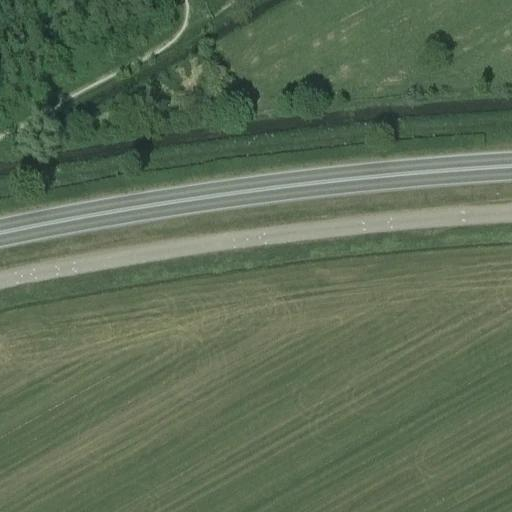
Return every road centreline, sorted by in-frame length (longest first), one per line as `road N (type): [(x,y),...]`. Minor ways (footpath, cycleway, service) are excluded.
road 1 (trunk): [(511,168),(0,243)]
road 2 (unclassified): [(511,218),(375,229),(0,286)]
